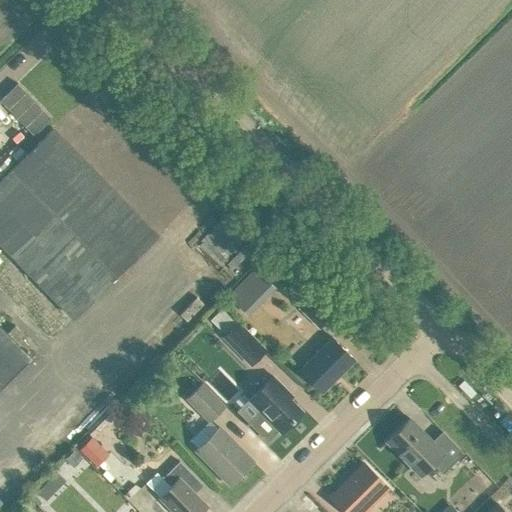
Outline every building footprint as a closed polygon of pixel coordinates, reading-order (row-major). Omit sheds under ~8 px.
[(0,242),(72,316),(157,233),(52,126),(0,177),(0,242)] [(223,216),(199,245),(223,264),(247,235),(223,216)] [(234,292),(255,310),(281,282),(260,263),(234,292)] [(319,329),(332,316),(310,295),(298,308),(319,329)] [(265,350),(236,321),(222,336),(250,364),(265,350)] [(31,356),(35,352),(19,336),(22,333),(14,325),(7,332),(0,325),(0,387),(31,357),(31,356)] [(321,392),(354,360),(331,337),(299,370),(321,392)] [(302,411),(282,391),(284,389),(272,376),(248,400),(236,411),(266,442),(278,430),(280,433),(302,411)] [(209,421),(225,405),(201,381),(185,398),(209,421)] [(442,473),(463,453),(441,431),(431,441),(409,418),(386,441),(419,475),(431,463),(442,473)] [(219,427),(195,450),(228,484),(252,461),(219,427)] [(90,436),(77,449),(94,467),(107,454),(90,436)] [(173,511),(200,511),(206,506),(194,494),(188,488),(197,479),(179,461),(162,478),(156,472),(145,483),(159,497),(173,511)] [(368,506),(387,487),(363,463),(329,497),(344,511),(356,511),(365,504),(368,506)] [(487,492),(495,484),(480,469),(472,477),(487,492)] [(65,511),(65,508),(55,498),(45,508),(49,511),(65,511)] [(504,511),(496,503),(486,511),(504,511)]
